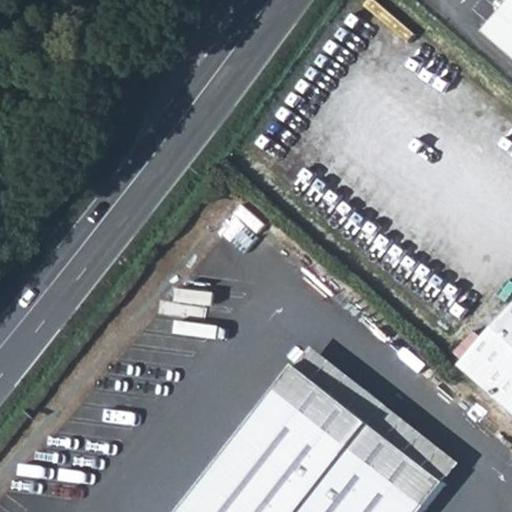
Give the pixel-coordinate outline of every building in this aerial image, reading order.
[(505,0),(497,9),(502,13),(511,3),(507,0),(505,0)] [(511,1),(511,3),(502,13),(484,33),(503,49),(511,57),(511,1)] [(511,311),(463,367),(511,410),(511,311)] [(313,348),(298,367),(447,485),(463,465),(313,348)] [(425,511),(447,485),(298,367),(183,511),(425,511)]
